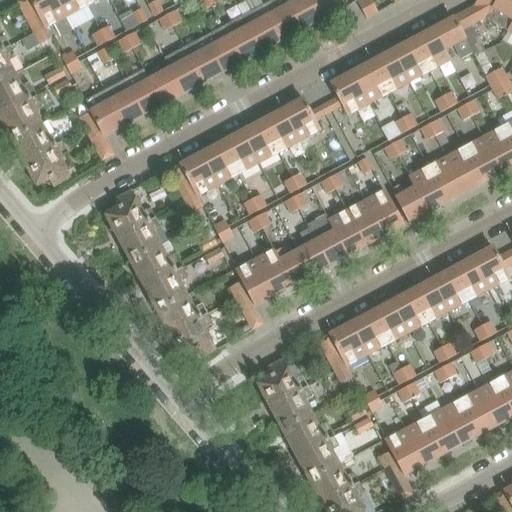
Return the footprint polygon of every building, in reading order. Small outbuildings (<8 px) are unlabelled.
[(30,0),(22,0),(17,3),(36,38),(42,34),(39,29),(45,26),(41,19),(30,0)] [(66,18),(56,0),(30,0),(41,19),(45,26),(46,29),(66,18)] [(88,7),(83,0),(56,0),(66,18),(88,7)] [(209,0),(197,0),(203,12),(213,7),(209,0)] [(274,0),(264,6),(283,42),(303,31),(289,5),(286,0),(274,0)] [(303,31),(323,20),(311,0),(298,0),(289,5),(303,31)] [(311,0),(323,20),(341,10),(335,0),(311,0)] [(367,20),(378,13),(370,0),(363,0),(358,3),(367,20)] [(511,0),(478,0),(475,7),(454,18),(462,32),(461,32),(473,55),(474,56),(484,51),(486,50),(472,26),(485,19),(506,31),(511,20),(511,0)] [(158,1),(148,6),(154,17),(164,12),(158,1)] [(244,16),(263,53),(283,42),(264,6),(244,16)] [(142,10),(133,14),(139,25),(148,21),(142,10)] [(177,12),(168,16),(174,27),(183,23),(177,12)] [(165,32),(174,27),(168,16),(159,21),(165,32)] [(224,27),(243,63),(263,53),(244,16),(224,27)] [(454,18),(434,29),(446,51),(455,46),(463,60),(473,55),(461,32),(462,32),(454,18)] [(42,34),(36,38),(40,45),(52,39),(46,29),(45,26),(39,29),(42,34)] [(110,27),(101,32),(107,43),(116,38),(110,27)] [(204,38),(223,74),(243,63),(224,27),(204,38)] [(446,51),(434,29),(413,40),(430,72),(451,61),(446,51)] [(99,47),(107,43),(101,32),(92,36),(99,47)] [(142,45),(136,33),(127,38),(133,50),(142,45)] [(0,52),(10,47),(5,38),(0,40),(0,52)] [(125,54),(133,50),(127,38),(119,43),(125,54)] [(184,48),(203,85),(223,74),(204,38),(184,48)] [(430,72),(413,40),(392,51),(409,83),(430,72)] [(15,57),(10,47),(0,52),(0,82),(15,74),(8,61),(15,57)] [(115,59),(109,48),(97,55),(103,66),(115,59)] [(164,59),(170,69),(184,95),(203,85),(184,48),(164,59)] [(409,83),(392,51),(372,62),(389,94),(409,83)] [(79,59),(78,58),(74,52),(62,58),(66,66),(79,59)] [(389,94),(372,62),(351,73),(368,105),(389,94)] [(80,64),(68,70),(72,77),(84,71),(80,64)] [(66,77),(62,69),(47,77),(51,85),(66,77)] [(184,95),(170,69),(150,80),(164,106),(184,95)] [(501,85),(510,80),(507,76),(504,69),(495,73),(501,85)] [(124,81),(144,117),(164,106),(150,80),(144,70),(124,81)] [(368,105),(351,73),(331,84),(338,98),(327,104),(332,112),(346,105),(351,114),(368,105)] [(486,78),(491,87),(492,89),(501,85),(495,73),(486,78)] [(15,74),(0,82),(0,112),(12,106),(14,109),(29,101),(28,98),(35,94),(30,84),(22,88),(15,74)] [(53,88),(58,97),(73,89),(72,87),(68,80),(53,88)] [(510,80),(501,85),(507,96),(511,93),(511,84),(511,83),(510,80)] [(104,91),(124,128),(144,117),(124,81),(104,91)] [(492,89),(494,92),(499,101),(507,96),(501,85),(492,89)] [(85,102),(92,113),(99,126),(105,138),(124,128),(104,91),(85,102)] [(453,93),(445,98),(450,109),(459,104),(453,93)] [(11,140),(42,124),(35,111),(42,107),(37,97),(29,101),(14,109),(12,106),(0,112),(0,120),(2,125),(4,126),(11,140)] [(436,102),(442,113),(450,109),(445,98),(436,102)] [(303,99),(283,110),(300,142),(320,131),(315,121),(326,115),(322,107),(310,113),(303,99)] [(476,101),(466,106),(473,118),(482,113),(476,101)] [(464,122),(473,118),(466,106),(458,111),(464,122)] [(300,142),(283,110),(263,121),(280,153),(300,142)] [(79,119),(84,127),(90,124),(93,129),(99,126),(92,113),(79,119)] [(413,115),(404,120),(409,131),(419,126),(413,115)] [(400,136),(409,131),(404,120),(394,125),(400,136)] [(263,121),(242,132),(259,164),(280,153),(263,121)] [(439,121),(430,126),(437,137),(445,132),(439,121)] [(24,164),(62,143),(57,133),(49,137),(42,124),(11,140),(24,164)] [(90,124),(84,127),(102,162),(114,155),(105,138),(99,126),(93,129),(90,124)] [(511,146),(511,124),(503,129),(511,146)] [(428,142),(437,137),(430,126),(421,130),(428,142)] [(511,146),(503,129),(484,139),(503,174),(511,169),(511,146)] [(242,132),(221,143),(238,175),(259,164),(242,132)] [(484,184),(503,174),(484,139),(465,149),(484,184)] [(409,152),(403,141),(394,145),(400,157),(409,152)] [(62,143),(24,164),(37,187),(49,180),(54,188),(71,179),(60,157),(67,153),(62,143)] [(221,143),(200,154),(218,186),(238,175),(221,143)] [(391,162),(400,157),(394,145),(384,150),(391,162)] [(465,194),(484,184),(465,149),(446,159),(465,194)] [(180,165),(196,195),(198,197),(218,186),(200,154),(180,165)] [(446,159),(428,170),(446,204),(465,194),(446,159)] [(367,160),(359,164),(365,175),(373,171),(367,160)] [(169,172),(187,206),(194,203),(191,198),(196,195),(180,165),(169,172)] [(428,214),(446,204),(428,170),(409,180),(414,189),(428,214)] [(302,174),(294,179),(299,190),(308,185),(302,174)] [(340,174),(331,179),(337,190),(346,186),(340,174)] [(291,194),(299,190),(294,179),(285,184),(291,194)] [(331,179),(322,184),(329,195),(337,190),(331,179)] [(393,191),(410,223),(408,223),(409,224),(428,214),(414,189),(405,194),(401,186),(393,191)] [(366,200),(386,237),(405,227),(404,226),(403,226),(384,191),(366,200)] [(118,240),(156,219),(151,209),(143,213),(131,192),(114,201),(116,206),(118,209),(105,216),(118,240)] [(303,194),(294,199),(300,210),(309,206),(303,194)] [(194,203),(187,206),(192,214),(203,208),(198,197),(196,195),(191,198),(194,203)] [(262,196),(253,201),(259,212),(268,207),(262,196)] [(292,215),(300,210),(294,199),(285,203),(292,215)] [(348,210),(367,247),(386,237),(366,200),(348,210)] [(244,206),(250,217),(259,212),(253,201),(244,206)] [(329,220),(349,257),(367,247),(348,210),(329,220)] [(272,225),(266,214),(257,219),(263,230),(272,225)] [(330,267),(349,257),(329,220),(327,216),(308,226),(310,230),(330,267)] [(130,263),(168,242),(161,229),(156,219),(118,240),(130,263)] [(255,235),(263,230),(257,219),(249,223),(255,235)] [(214,227),(218,236),(230,230),(225,221),(214,227)] [(235,239),(231,232),(230,230),(218,236),(223,245),(235,239)] [(306,246),(297,251),(311,277),(330,267),(310,230),(300,236),(306,246)] [(217,245),(213,237),(198,245),(203,253),(217,245)] [(168,242),(130,263),(138,277),(138,279),(142,286),(158,278),(159,281),(175,273),(173,269),(181,265),(175,255),(168,259),(161,247),(168,243),(168,242)] [(493,247),(473,258),(491,290),(511,279),(505,269),(511,265),(511,263),(507,254),(498,258),(493,247)] [(204,257),(209,265),(224,257),(219,249),(204,257)] [(292,287),(311,277),(297,251),(287,256),(283,249),(274,253),(292,287)] [(254,261),(274,297),(292,287),(274,253),(273,251),(254,261)] [(491,290),(473,258),(453,269),(470,301),(491,290)] [(243,282),(250,295),(256,307),(274,297),(254,261),(236,270),(243,282)] [(158,278),(142,286),(148,297),(149,298),(157,312),(187,296),(180,283),(188,279),(182,268),(175,273),(159,281),(158,278)] [(470,301),(453,269),(432,280),(449,312),(470,301)] [(449,312),(432,280),(411,291),(429,323),(449,312)] [(250,295),(243,282),(229,289),(234,297),(241,293),(244,298),(250,295)] [(429,323),(411,291),(391,302),(408,335),(429,323)] [(256,307),(250,295),(244,298),(241,293),(234,297),(252,331),(254,330),(264,325),(255,307),(256,307)] [(194,309),(187,296),(157,312),(169,336),(207,315),(202,305),(194,309)] [(408,335),(391,302),(370,313),(387,346),(408,335)] [(387,346),(370,313),(349,324),(367,357),(387,346)] [(205,329),(212,325),(207,315),(169,336),(182,359),(195,352),(196,354),(199,360),(217,351),(205,329)] [(484,327),(490,338),(498,333),(493,322),(484,327)] [(367,357),(349,324),(330,335),(346,365),(347,367),(367,357)] [(481,343),(490,338),(484,327),(475,332),(481,343)] [(330,335),(318,341),(337,376),(343,373),(340,367),(346,365),(330,335)] [(443,349),(449,360),(458,355),(452,344),(443,349)] [(489,345),(480,349),(486,361),(495,356),(489,345)] [(440,364),(449,360),(443,349),(434,353),(440,364)] [(477,366),(486,361),(480,349),(471,354),(477,366)] [(270,408),(308,388),(302,378),(295,382),(283,360),(265,370),(268,375),(270,378),(257,384),(270,408)] [(453,364),(444,369),(450,381),(459,376),(453,364)] [(343,373),(337,376),(341,384),(353,377),(347,367),(346,365),(340,367),(343,373)] [(402,371),(408,382),(417,377),(411,366),(402,371)] [(450,381),(444,369),(435,374),(441,385),(450,381)] [(399,387),(408,382),(402,371),(393,375),(399,387)] [(511,411),(511,373),(496,382),(511,411)] [(497,427),(511,419),(511,411),(496,382),(478,391),(497,427)] [(422,395),(416,384),(407,389),(413,400),(422,395)] [(282,431),(312,415),(305,401),(313,397),(308,388),(270,408),(282,431)] [(405,405),(413,400),(407,389),(398,393),(405,405)] [(363,397),(368,406),(380,400),(379,397),(375,391),(363,397)] [(478,391),(459,401),(478,437),(497,427),(478,391)] [(381,403),(380,400),(368,406),(373,415),(385,409),(381,403)] [(460,447),(478,437),(459,401),(441,411),(460,447)] [(367,416),(363,407),(348,415),(352,424),(367,416)] [(441,457),(460,447),(441,411),(422,421),(441,457)] [(333,434),(327,424),(319,428),(312,415),(282,431),(290,446),(290,447),(294,455),(310,446),(311,449),(327,441),(325,438),(333,434)] [(354,426),(358,435),(373,427),(369,418),(354,426)] [(423,467),(441,457),(422,421),(404,431),(423,467)] [(406,476),(423,467),(404,431),(386,440),(392,452),(400,465),(406,476)] [(310,446),(294,455),(300,465),(301,466),(309,481),(339,465),(332,451),(340,447),(334,437),(327,441),(311,449),(310,446)] [(392,452),(379,459),(383,467),(390,463),(393,468),(400,465),(392,452)] [(383,467),(402,501),(414,495),(404,477),(406,476),(400,465),(393,468),(390,463),(383,467)] [(339,465),(309,481),(321,504),(359,484),(354,474),(346,478),(339,465)] [(364,511),(357,497),(364,493),(359,484),(321,504),(325,511),(364,511)] [(511,511),(511,505),(504,491),(492,498),(500,511),(511,511)]
